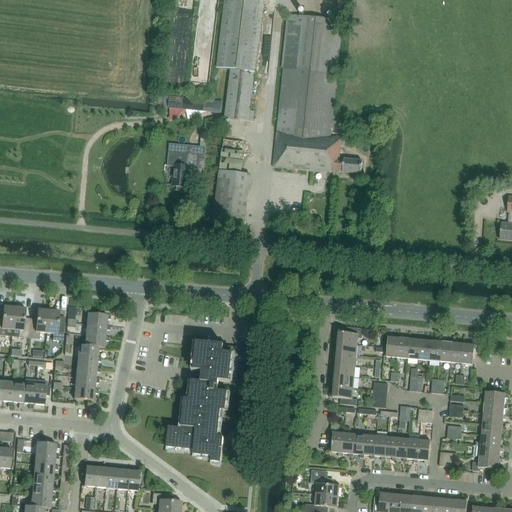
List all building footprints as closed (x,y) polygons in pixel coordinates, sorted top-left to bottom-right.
[(224,0),(216,69),(232,71),(253,73),(255,74),(264,1),(256,0),(224,0)] [(361,175),(362,164),(362,162),(339,159),(341,139),(330,137),(332,117),(341,21),(286,14),(282,68),(284,68),(274,167),(327,173),(328,171),(361,175)] [(197,43),(215,43),(215,31),(198,30),(197,43)] [(178,81),(187,81),(187,53),(174,53),(174,57),(171,57),(171,64),(175,65),(175,72),(178,72),(178,81)] [(227,111),(226,119),(247,122),(247,121),(253,122),(254,112),(248,111),(253,73),(232,71),(227,111)] [(183,99),(182,109),(200,111),(201,101),(183,99)] [(207,99),(205,112),(221,114),(223,102),(207,99)] [(189,169),(203,171),(204,164),(206,148),(169,144),(167,167),(168,167),(168,166),(174,167),(172,187),(176,187),(176,192),(184,193),(184,192),(187,192),(187,189),(188,180),(189,173),(189,169)] [(213,216),(243,220),(250,175),(220,171),(213,216)] [(511,197),(509,197),(507,213),(509,213),(508,224),(501,223),(500,240),(511,240),(511,197)] [(6,330),(12,331),(14,308),(3,307),(2,320),(0,320),(0,336),(5,337),(6,330)] [(14,308),(12,331),(19,331),(18,338),(29,339),(30,323),(24,322),(25,309),(14,308)] [(36,323),(30,323),(29,339),(39,340),(39,333),(46,334),(48,311),(37,310),(36,323)] [(62,342),(64,326),(58,326),(59,312),(48,311),(46,334),(53,334),(52,341),(62,342)] [(87,314),(86,325),(106,327),(107,320),(110,320),(110,316),(87,314)] [(106,327),(86,325),(85,336),(105,338),(105,337),(106,331),(109,331),(109,327),(106,327)] [(363,330),(347,328),(346,334),(335,333),(334,344),(337,345),(337,344),(357,346),(358,339),(362,340),(363,330)] [(386,358),(397,359),(399,339),(398,339),(392,338),(392,335),(388,335),(386,358)] [(105,338),(85,336),(84,346),(84,347),(101,348),(101,349),(104,349),(105,341),(108,342),(108,338),(105,337),(105,338)] [(399,336),(398,339),(399,339),(397,359),(408,360),(410,340),(409,340),(402,339),(403,336),(399,336)] [(409,340),(410,340),(408,360),(418,361),(420,341),(413,340),(413,337),(410,337),(409,340)] [(420,341),(418,361),(429,362),(431,342),(424,341),(424,338),(420,338),(420,341)] [(431,342),(429,362),(440,363),(442,343),(435,342),(435,339),(431,339),(431,342)] [(442,343),(440,363),(451,364),(452,344),(445,343),(446,340),(442,340),(442,343)] [(452,344),(451,364),(461,365),(463,345),(456,344),(456,341),(453,341),(452,344)] [(463,345),(461,365),(473,366),(474,346),(467,345),(467,342),(463,342),(463,345)] [(247,349),(242,348),(196,343),(193,372),(194,372),(194,378),(194,382),(191,382),(189,400),(184,400),(181,429),(168,428),(166,449),(194,451),(193,456),(211,458),(211,463),(221,464),(224,439),(218,438),(221,412),(226,412),(228,393),(218,392),(219,382),(243,385),(247,349)] [(333,355),(336,355),(356,357),(357,346),(337,344),(337,345),(336,352),(333,351),(333,355)] [(84,347),(84,346),(78,346),(77,357),(97,359),(97,358),(98,352),(101,352),(101,349),(101,348),(84,347)] [(336,355),(336,362),(332,362),(332,366),(335,366),(355,368),(356,357),(336,355)] [(97,359),(77,357),(76,368),(96,369),(97,362),(100,363),(100,359),(97,358),(97,359)] [(335,366),(335,373),(331,373),(331,377),(334,377),(354,379),(355,368),(335,366)] [(96,369),(76,368),(75,378),(95,380),(96,373),(99,373),(99,369),(96,369)] [(333,387),(353,389),(354,379),(334,377),(334,384),(330,383),(330,387),(333,388),(333,387)] [(95,380),(75,378),(75,389),(94,391),(94,390),(95,384),(98,384),(99,380),(95,380)] [(45,396),(49,397),(50,387),(46,386),(46,382),(35,381),(35,385),(33,405),(44,406),(45,396)] [(1,402),(8,403),(8,408),(12,408),(12,403),(13,383),(3,382),(1,402)] [(12,403),(19,404),(18,409),(22,409),(23,404),(22,404),(24,384),(13,383),(12,403)] [(22,404),(23,404),(29,405),(29,410),(33,410),(33,405),(35,385),(24,384),(22,404)] [(340,405),(356,407),(356,400),(352,400),(353,389),(333,387),(333,388),(333,395),(330,394),(329,398),(340,399),(340,405)] [(94,391),(75,389),(74,400),(93,402),(94,394),(97,394),(98,390),(94,390),(94,391)] [(504,406),(504,405),(505,399),(508,399),(508,395),(485,393),(484,404),(504,406)] [(504,406),(484,404),(483,415),(503,416),(504,409),(507,410),(507,406),(504,405),(504,406)] [(401,408),(400,411),(399,422),(410,423),(412,408),(401,408)] [(503,416),(483,415),(482,425),(502,427),(503,420),(506,420),(506,416),(503,416)] [(502,427),(482,425),(481,436),(501,438),(502,431),(505,431),(505,427),(502,427)] [(344,434),(337,433),(338,426),(331,426),(331,433),(333,433),(331,453),(338,454),(338,457),(342,457),(342,454),(344,434)] [(344,428),(344,434),(342,454),(349,455),(349,458),(353,458),(353,455),(355,435),(349,434),(350,429),(344,428)] [(353,455),(360,456),(360,459),(364,459),(364,456),(365,436),(355,435),(353,455)] [(364,456),(371,457),(370,460),(374,460),(375,457),(374,457),(376,437),(365,436),(364,456)] [(501,438),(481,436),(480,443),(476,443),(475,447),(480,447),(500,449),(500,448),(501,442),(504,442),(504,438),(501,438)] [(374,457),(375,457),(381,458),(381,461),(385,461),(385,458),(387,438),(376,437),(374,457)] [(385,458),(392,459),(392,462),(396,462),(396,459),(398,439),(387,438),(385,458)] [(396,459),(403,460),(403,463),(407,463),(407,460),(408,440),(398,439),(396,459)] [(407,460),(414,461),(413,464),(417,464),(418,461),(417,461),(419,441),(408,440),(407,460)] [(417,461),(418,461),(425,462),(424,465),(428,465),(430,442),(419,441),(417,461)] [(55,456),(56,449),(59,450),(59,446),(36,443),(35,454),(55,456)] [(1,449),(0,454),(0,468),(10,470),(12,450),(4,449),(4,446),(0,446),(0,449),(1,449)] [(479,458),(499,460),(499,459),(500,452),(503,453),(503,449),(500,448),(500,449),(480,447),(475,447),(474,446),(473,458),(479,458)] [(55,456),(35,454),(34,465),(54,467),(55,460),(58,460),(58,456),(55,456)] [(479,458),(479,464),(473,463),(472,472),(479,472),(479,469),(498,471),(499,463),(502,463),(502,460),(499,459),(499,460),(479,458)] [(96,468),(89,468),(90,464),(86,464),(83,487),(94,488),(96,468)] [(54,467),(34,465),(33,476),(53,478),(53,477),(54,471),(57,471),(57,467),(54,467)] [(96,468),(94,488),(105,489),(107,469),(100,469),(100,465),(96,465),(96,468)] [(107,469),(105,489),(116,490),(118,470),(117,470),(111,470),(111,466),(107,466),(107,469)] [(118,470),(116,490),(127,491),(128,471),(121,471),(122,467),(118,467),(117,470),(118,470)] [(128,471),(127,491),(138,492),(139,472),(132,472),(132,468),(128,468),(128,471)] [(328,473),(312,471),(311,485),(317,485),(316,496),(338,498),(339,487),(331,486),(331,480),(327,480),(328,473)] [(53,477),(53,478),(33,476),(32,486),(52,488),(53,481),(56,482),(56,478),(53,477)] [(52,488),(32,486),(31,497),(51,499),(52,492),(55,492),(55,488),(52,488)] [(389,511),(400,511),(402,496),(395,495),(395,492),(391,492),(391,495),(389,511)] [(411,511),(413,497),(406,496),(406,493),(402,493),(402,496),(400,511),(411,511)] [(168,501),(169,496),(152,494),(151,505),(158,505),(158,511),(160,511),(180,511),(181,503),(168,501)] [(389,511),(391,495),(381,494),(380,504),(376,504),(375,509),(379,510),(378,511),(389,511)] [(422,511),(424,498),(423,498),(417,497),(417,494),(413,494),(413,497),(411,511),(422,511)] [(422,511),(433,511),(434,499),(427,498),(428,495),(424,495),(423,498),(424,498),(422,511)] [(338,498),(316,496),(315,506),(306,505),(305,511),(306,511),(324,511),(325,508),(337,509),(338,498)] [(433,511),(444,511),(445,500),(438,499),(438,496),(434,496),(434,499),(433,511)] [(51,499),(31,497),(30,507),(30,508),(47,509),(47,510),(50,510),(51,503),(54,503),(54,499),(51,499)] [(445,500),(444,511),(454,511),(456,501),(449,500),(449,497),(445,497),(445,500)] [(456,501),(454,511),(466,511),(467,502),(460,501),(460,498),(456,498),(456,501)]
